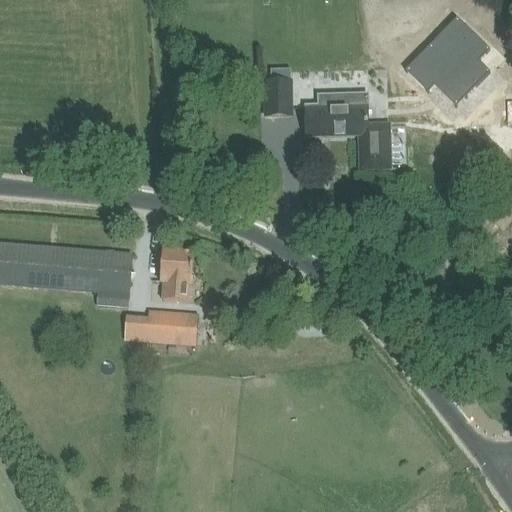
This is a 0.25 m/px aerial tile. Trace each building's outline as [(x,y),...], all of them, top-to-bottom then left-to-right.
[(459,60),(442,78),(464,99),(488,74),(477,64),(487,53),(456,22),(431,48),(432,49),(439,41),(459,60)] [(264,120),(294,119),(294,83),(264,84),(264,120)] [(318,107),(306,107),(306,119),(307,139),(330,139),(360,138),(361,171),(391,170),(390,126),(369,127),(368,118),(368,111),(368,106),(343,106),(343,97),(318,97),(318,107)] [(0,286),(130,297),(131,278),(133,258),(0,246),(0,286)] [(163,254),(162,274),(161,283),(163,283),(162,302),(192,303),(193,276),(194,256),(163,254)] [(149,313),(147,346),(197,349),(198,317),(149,313)]
